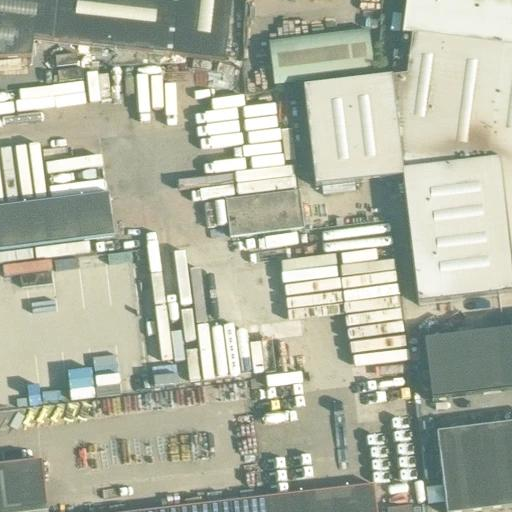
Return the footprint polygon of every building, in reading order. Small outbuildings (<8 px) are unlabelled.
[(0,0),(0,62),(30,62),(32,44),(90,50),(88,69),(163,67),(163,58),(223,65),(230,0),(0,0)] [(511,0),(406,0),(402,34),(411,35),(406,72),(303,84),(315,188),(403,179),(418,306),(511,294),(511,270),(511,0)] [(375,73),(369,29),(269,41),(275,86),(375,73)] [(76,68),(75,57),(54,59),(55,70),(76,68)] [(80,71),(56,74),(57,86),(81,83),(80,71)] [(298,191),(224,200),(229,237),(303,228),(298,191)] [(106,193),(0,207),(0,250),(112,236),(106,193)] [(511,326),(423,338),(431,402),(511,391),(511,326)] [(365,364),(417,362),(416,350),(407,351),(407,342),(365,343),(365,364)] [(511,423),(436,433),(445,511),(474,511),(511,507),(511,423)] [(229,511),(228,503),(155,511),(45,511),(39,461),(0,466),(0,511),(229,511)] [(375,511),(373,485),(333,490),(335,511),(375,511)]
